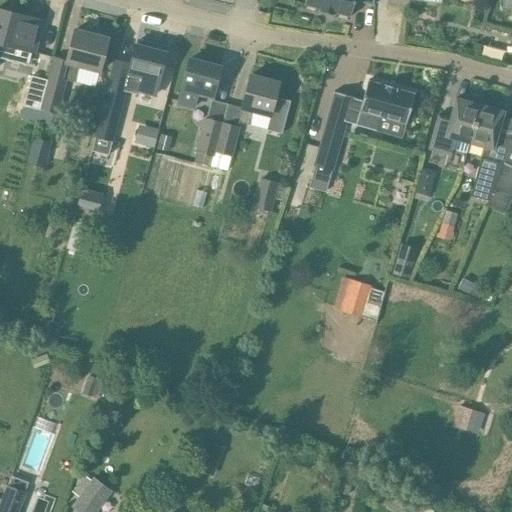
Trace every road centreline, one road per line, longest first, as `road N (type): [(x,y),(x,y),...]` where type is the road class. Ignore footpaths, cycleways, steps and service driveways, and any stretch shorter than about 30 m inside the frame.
road 1 (residential): [(511,84),(316,43)]
road 2 (residential): [(290,38),(136,0)]
